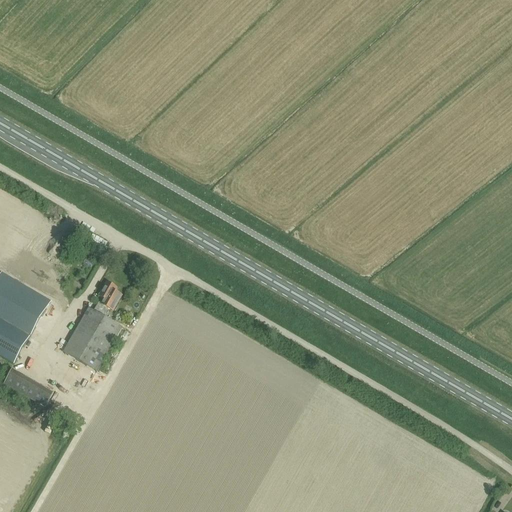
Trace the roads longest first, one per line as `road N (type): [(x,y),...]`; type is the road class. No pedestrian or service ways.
road 1 (unclassified): [(511,472),(0,168)]
road 2 (secondary): [(511,420),(0,123)]
road 3 (unclassified): [(511,382),(0,87)]
